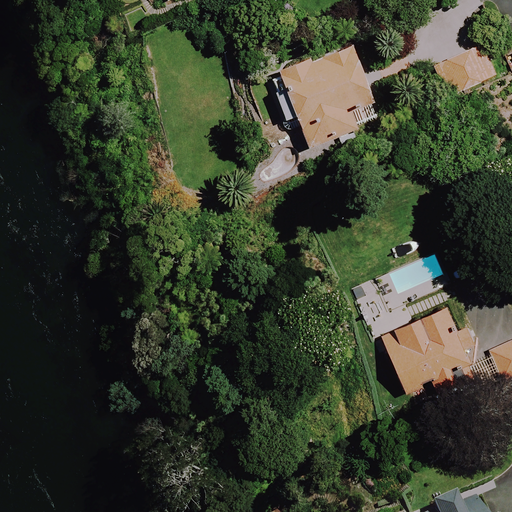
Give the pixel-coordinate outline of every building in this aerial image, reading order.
[(275,74),(276,77),(270,79),(288,128),(294,126),(302,150),(355,131),(348,112),(372,103),(351,46),(275,74)] [(463,55),(429,62),(437,102),(471,96),(463,55)] [(468,364),(444,309),(379,338),(404,393),(468,364)] [(511,344),(491,353),(503,383),(511,379),(511,344)] [(511,511),(511,483),(493,492),(501,511),(511,511)] [(462,511),(455,511),(448,495),(423,506),(424,510),(418,511),(477,511),(475,507),(462,511)]
